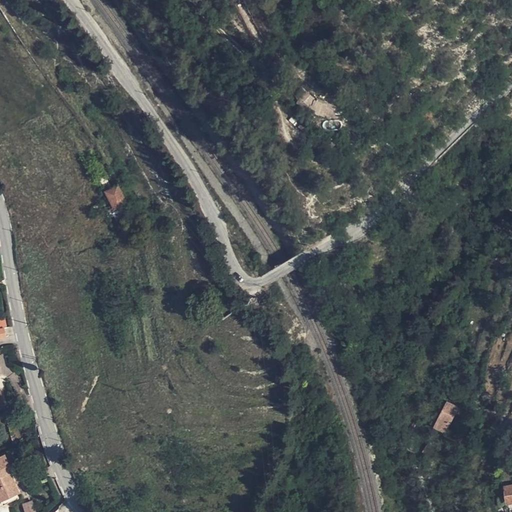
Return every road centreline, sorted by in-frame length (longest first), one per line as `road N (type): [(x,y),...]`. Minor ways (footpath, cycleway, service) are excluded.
road 1 (unclassified): [(511,88),(347,235),(246,282),(190,168),(68,0)]
road 2 (tertiary): [(83,511),(58,468),(16,311),(0,210)]
